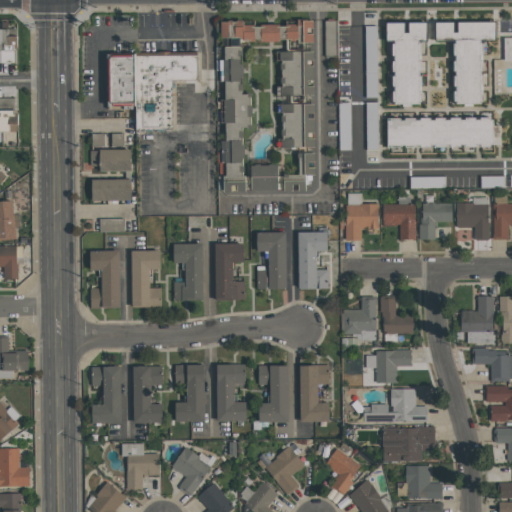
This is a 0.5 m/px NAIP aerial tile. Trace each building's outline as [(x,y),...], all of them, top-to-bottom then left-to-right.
[(241,41),(312,40),(312,20),(296,20),(296,25),(243,25),(243,21),(220,21),(220,38),(230,38),(231,47),(223,47),(224,195),(243,195),(243,126),(251,126),(251,93),(241,93),(241,41)] [(420,103),(421,40),(426,40),(426,23),(408,22),(408,32),(404,32),(404,23),(386,23),(386,39),(393,39),(392,103),(420,103)] [(495,22),(457,22),(457,31),(453,31),(453,22),(435,22),(435,38),(454,38),(454,103),(482,103),(481,38),(495,38),(495,22)] [(376,26),(364,26),(366,97),(377,96),(376,26)] [(17,36),(8,35),(7,30),(0,28),(0,62),(13,64),(17,36)] [(503,61),(511,61),(511,37),(503,38),(503,61)] [(312,51),(280,52),(280,95),(313,94),(312,51)] [(110,54),(110,105),(137,106),(137,131),(178,131),(176,82),(201,82),(201,52),(110,54)] [(0,138),(1,138),(1,131),(16,132),(16,98),(0,97),(0,138)] [(377,102),(365,102),(366,148),(377,148),(377,102)] [(350,150),(349,103),(338,103),(339,150),(350,150)] [(493,145),(492,118),(386,119),(386,146),(493,145)] [(109,134),(91,133),(91,149),(109,149),(109,134)] [(123,134),(111,133),(111,143),(123,144),(123,134)] [(99,171),(130,171),(130,150),(90,149),(90,166),(99,166),(99,171)] [(278,165),(251,164),(250,193),(277,194),(278,165)] [(410,188),(445,188),(445,176),(410,177),(410,188)] [(504,176),(480,176),(480,188),(504,187),(504,176)] [(130,179),(91,179),(91,200),(131,200),(130,179)] [(360,203),(360,193),(346,193),(345,240),(361,240),(361,228),(377,228),(378,204),(360,203)] [(511,203),(506,203),(506,196),(492,197),(493,239),(508,239),(508,225),(511,224),(511,203)] [(474,240),(489,239),(488,197),(472,197),(472,203),(455,203),(456,227),(473,227),(474,240)] [(0,240),(15,240),(13,201),(0,201),(0,240)] [(420,239),(434,239),(434,222),(451,222),(451,202),(419,203),(420,239)] [(382,226),(398,225),(399,239),(415,239),(414,204),(382,204),(382,226)] [(124,231),(124,218),(99,218),(99,232),(124,231)] [(285,232),(256,232),(256,251),(267,251),(268,270),(257,270),(257,289),(286,288),(285,232)] [(327,269),(316,269),(315,251),(327,251),(326,232),(297,232),(298,289),(328,288),(327,269)] [(201,243),(173,244),(173,263),(184,263),(184,281),(173,282),(173,301),(202,300),(201,243)] [(243,262),(243,243),(214,244),(215,300),(243,299),(243,281),(232,281),(232,262),(243,262)] [(18,278),(17,264),(22,264),(22,245),(0,245),(0,266),(3,266),(3,279),(18,278)] [(161,307),(161,288),(149,288),(149,269),(160,269),(160,250),(131,250),(131,307),(161,307)] [(119,251),(89,251),(89,270),(100,270),(101,288),(90,288),(90,307),(120,307),(119,251)] [(343,310),(342,334),(356,334),(356,340),(375,340),(376,297),(360,296),(360,310),(343,310)] [(412,333),(412,314),(395,314),(395,296),(380,296),(381,334),(412,333)] [(460,310),(460,332),(466,332),(466,343),(492,343),(493,296),(477,296),(477,311),(460,310)] [(511,296),(500,296),(500,343),(511,343),(511,296)] [(0,370),(28,370),(28,351),(8,351),(8,338),(0,337),(0,370)] [(511,355),(495,355),(495,349),(471,349),(471,364),(490,364),(490,380),(511,380),(511,355)] [(375,383),(397,382),(396,366),(411,366),(410,350),(375,351),(375,356),(365,356),(365,367),(375,367),(375,383)] [(203,421),(204,365),(175,364),(175,383),(186,384),(185,402),(175,402),(175,421),(203,421)] [(216,421),(246,421),(245,402),(234,402),(233,383),(244,383),(244,364),(216,364),(216,421)] [(299,365),(300,422),(329,421),(328,402),(317,403),(317,384),(328,384),(327,364),(299,365)] [(288,365),(258,365),(258,385),(269,385),(269,403),(258,403),(258,422),(287,422),(288,365)] [(91,367),(92,386),(102,386),(103,404),(91,405),(92,423),(121,423),(120,366),(91,367)] [(133,423),(162,422),(162,403),(151,403),(150,385),(162,385),(161,366),(132,366),(133,423)] [(12,370),(0,370),(0,377),(13,378),(12,370)] [(490,420),(511,420),(511,386),(485,387),(485,403),(490,403),(490,420)] [(362,421),(427,422),(427,406),(414,406),(414,389),(389,388),(389,404),(370,404),(370,412),(363,412),(362,421)] [(0,440),(18,424),(0,404),(0,440)] [(383,462),(421,460),(421,451),(435,450),(434,426),(381,428),(383,462)] [(511,428),(493,429),(494,443),(506,443),(507,461),(511,460),(511,428)] [(142,489),(142,475),(158,475),(158,453),(143,453),(143,443),(121,443),(121,456),(126,456),(126,489),(142,489)] [(212,462),(184,445),(171,468),(185,476),(178,488),(191,496),(212,462)] [(298,485),(290,476),(304,465),(289,446),(263,466),(285,495),(298,485)] [(28,467),(19,467),(18,448),(0,448),(0,486),(29,486),(28,467)] [(361,467),(336,448),(324,464),(337,475),(329,485),(341,494),(361,467)] [(429,466),(405,466),(405,482),(396,483),(397,498),(441,498),(441,483),(429,483),(429,466)] [(348,493),(360,511),(388,511),(368,480),(348,493)] [(272,511),(266,506),(277,495),(263,481),(241,504),(247,510),(245,511),(272,511)] [(92,511),(114,511),(113,511),(125,497),(107,482),(86,507),(92,511)] [(511,494),(511,482),(497,483),(498,495),(511,494)] [(200,511),(228,511),(234,506),(212,483),(197,497),(206,507),(200,511)] [(20,511),(21,493),(0,492),(0,506),(2,507),(1,511),(20,511)] [(511,511),(511,501),(498,502),(497,511),(511,511)]
